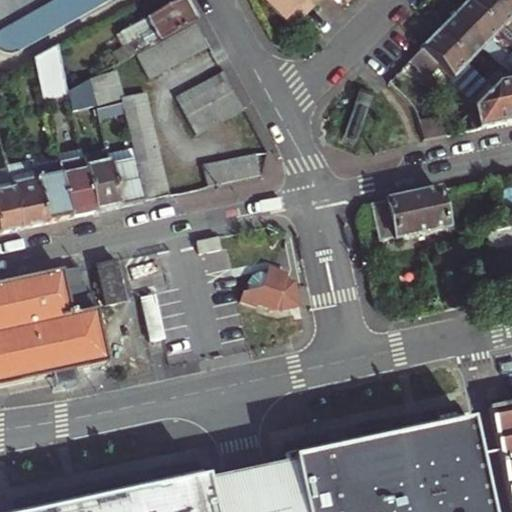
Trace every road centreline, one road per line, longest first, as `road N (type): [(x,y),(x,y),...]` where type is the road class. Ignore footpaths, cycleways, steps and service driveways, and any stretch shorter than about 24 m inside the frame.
road 1 (tertiary): [(313,201),(0,268)]
road 2 (tertiary): [(511,157),(313,201)]
road 3 (residential): [(313,201),(349,360)]
road 4 (residential): [(271,102),(346,47),(391,0)]
